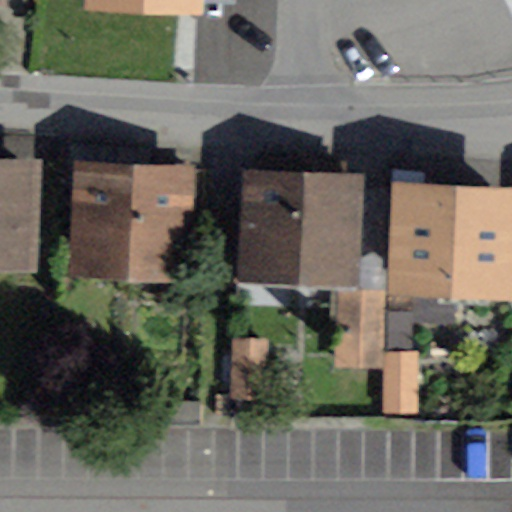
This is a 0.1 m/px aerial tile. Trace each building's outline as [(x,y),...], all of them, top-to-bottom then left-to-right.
[(187,207),(189,168),(154,167),(155,150),(82,147),(76,222),(89,223),(88,258),(169,262),(171,206),(187,207)] [(338,269),(341,187),(337,186),(338,163),(254,160),(248,266),(338,269)] [(0,254),(17,255),(21,164),(0,162),(0,254)] [(505,240),(507,201),(390,196),(390,273),(490,279),(491,240),(505,240)] [(341,285),(338,360),(377,362),(381,287),(341,285)] [(411,332),(411,288),(388,288),(388,332),(411,332)] [(388,344),(387,389),(413,389),(413,344),(388,344)]
